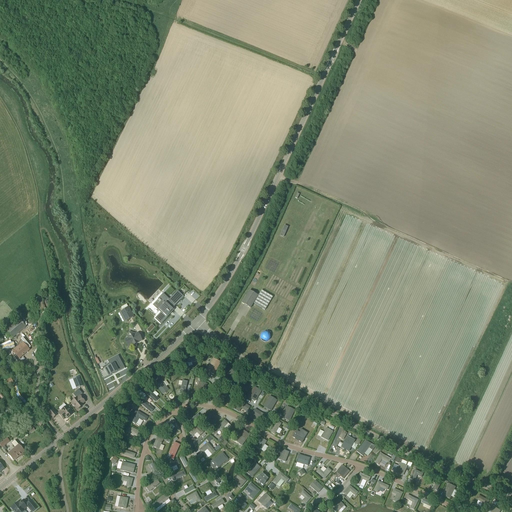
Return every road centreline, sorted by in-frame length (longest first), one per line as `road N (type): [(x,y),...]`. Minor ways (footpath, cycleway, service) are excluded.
road 1 (unclassified): [(463,511),(197,404),(174,409),(151,431),(136,511)]
road 2 (unclassified): [(194,322),(244,247),(358,0)]
road 3 (unclassified): [(511,493),(329,410),(194,322)]
road 4 (unclassified): [(17,473),(194,322)]
road 5 (track): [(323,76),(110,0)]
road 6 (track): [(431,249),(277,175)]
